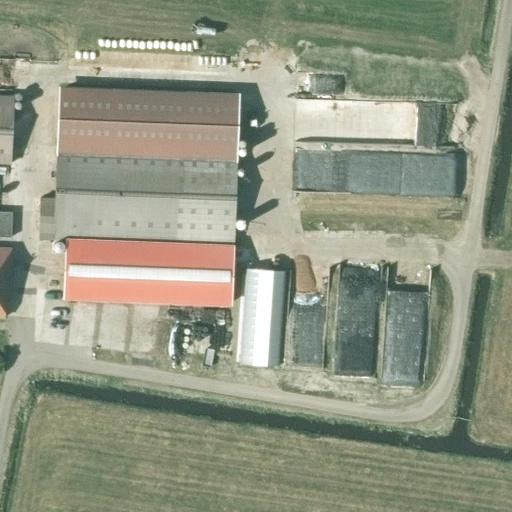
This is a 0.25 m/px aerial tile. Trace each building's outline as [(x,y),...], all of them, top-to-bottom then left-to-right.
[(55,42),(80,48),(83,36),(78,35),(81,22),(60,17),(55,42)] [(239,96),(59,90),(58,139),(57,139),(55,194),(39,193),(37,239),(68,240),(66,295),(233,301),(238,146),(239,96)] [(281,121),(284,91),(270,90),(267,120),(281,121)] [(0,237),(18,238),(19,213),(0,211),(0,163),(10,164),(13,97),(0,96),(0,237)] [(5,296),(9,296),(11,249),(0,248),(0,317),(4,318),(5,296)] [(250,264),(243,360),(275,362),(281,266),(250,264)] [(336,266),(339,312),(355,311),(354,297),(352,297),(351,283),(361,282),(360,269),(349,270),(349,266),(336,266)] [(288,327),(322,328),(323,268),(289,267),(288,327)] [(384,325),(384,381),(428,381),(429,269),(388,268),(388,303),(382,303),(382,325),(384,325)] [(284,337),(284,367),(323,366),(322,337),(284,337)] [(333,351),(332,376),(376,377),(377,352),(333,351)]
